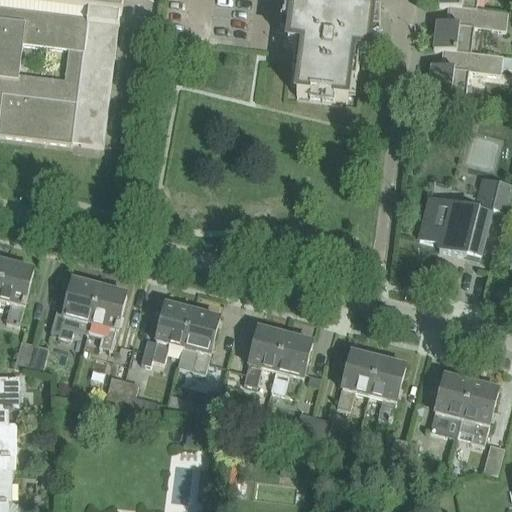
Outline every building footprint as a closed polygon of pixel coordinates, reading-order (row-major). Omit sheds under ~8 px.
[(0,0),(0,139),(72,149),(73,144),(81,145),(81,148),(104,151),(119,31),(120,31),(123,0),(0,0)] [(440,0),(439,10),(450,11),(451,11),(477,14),(477,13),(478,0),(440,0)] [(296,50),(296,56),(293,81),(294,81),(294,80),(299,80),(297,101),(347,107),(350,86),(355,87),(355,88),(356,88),(360,58),(363,58),(365,58),(368,59),(370,47),(379,47),(379,40),(380,40),(380,17),(286,6),(281,28),(279,35),(277,34),(277,35),(289,38),(288,49),(296,50)] [(433,54),(445,55),(471,58),(471,57),(474,32),(506,36),(508,17),(477,13),(477,14),(451,11),(450,11),(449,27),(437,26),(433,54)] [(431,70),(428,98),(466,102),(469,76),(501,80),(502,73),(511,74),(511,62),(471,57),(471,58),(445,55),(443,71),(431,70)] [(415,117),(412,141),(427,143),(430,119),(415,117)] [(492,214),(508,218),(511,201),(511,190),(484,183),(479,203),(481,204),(478,215),(446,207),(442,222),(426,218),(420,243),(441,249),(439,254),(466,261),(467,258),(480,262),(492,214)] [(7,268),(0,295),(0,305),(12,308),(7,328),(19,331),(34,275),(7,268)] [(56,316),(51,339),(73,345),(75,335),(88,338),(90,329),(99,292),(73,285),(64,320),(57,318),(57,316),(56,316)] [(90,329),(88,338),(102,342),(100,352),(113,355),(127,299),(99,292),(90,329)] [(147,346),(141,369),(150,371),(151,365),(166,369),(171,350),(184,353),(193,317),(166,309),(156,348),(147,346)] [(193,317),(184,353),(198,357),(193,376),(205,379),(220,324),(193,317)] [(258,333),(244,389),(259,393),(263,374),(277,377),(286,341),(258,333)] [(277,377),(272,396),(286,400),(299,403),(313,347),(286,341),(277,377)] [(21,347),(14,375),(28,379),(35,351),(21,347)] [(35,351),(28,379),(41,382),(48,354),(35,351)] [(351,357),(337,413),(352,417),(356,398),(370,401),(379,364),(351,357)] [(379,364),(370,401),(384,405),(379,424),(392,427),(406,371),(379,364)] [(0,428),(8,428),(9,413),(19,413),(20,382),(0,381),(0,428)] [(444,381),(430,437),(444,441),(457,444),(459,437),(462,425),(472,388),(444,381)] [(111,384),(104,411),(119,413),(126,387),(111,384)] [(126,387),(119,413),(132,414),(135,403),(139,391),(126,387)] [(462,425),(459,437),(473,440),(472,448),(484,451),(499,395),(472,388),(462,425)] [(208,396),(202,420),(216,424),(222,400),(208,396)] [(222,400),(216,424),(229,427),(231,419),(235,403),(222,400)] [(300,420),(293,448),(308,451),(315,424),(300,420)] [(315,424),(308,451),(320,455),(328,427),(315,424)] [(0,428),(0,474),(11,474),(15,474),(16,429),(8,428),(0,428)] [(395,443),(387,470),(401,474),(408,446),(395,443)] [(408,446),(401,474),(415,478),(422,450),(408,446)] [(491,450),(484,477),(498,480),(504,454),(491,450)] [(227,468),(224,492),(235,494),(238,469),(227,468)] [(0,474),(0,511),(23,511),(11,503),(11,474),(0,474)]
